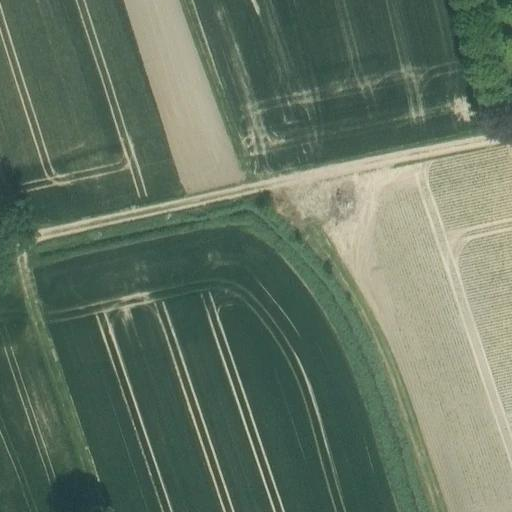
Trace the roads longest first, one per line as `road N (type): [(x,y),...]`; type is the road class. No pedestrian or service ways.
road 1 (track): [(0,244),(511,133)]
road 2 (track): [(0,182),(108,511)]
